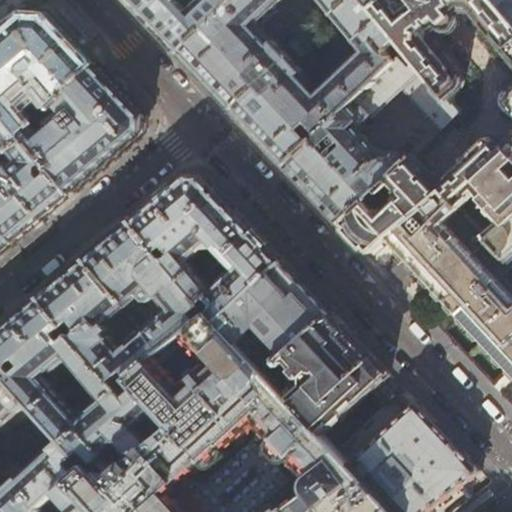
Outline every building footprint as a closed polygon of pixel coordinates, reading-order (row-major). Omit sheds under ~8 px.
[(128,0),(138,10),(179,53),(207,27),(214,21),(234,0),(128,0)] [(234,0),(214,21),(225,32),(217,39),(207,27),(179,53),(207,83),(233,110),(262,81),(254,73),(258,69),(266,77),(289,56),(273,40),(270,43),(254,27),(283,0),(318,0),(331,15),(347,0),(234,0)] [(361,50),(316,92),(300,75),(303,72),(289,56),(266,77),(273,85),(269,89),(262,81),(233,110),(258,137),(286,166),(313,141),(302,129),(309,122),(320,134),(407,51),(372,9),(364,0),(347,0),(331,15),(361,50)] [(364,0),(372,9),(383,0),(364,0)] [(484,0),(410,0),(411,1),(402,8),(395,0),(383,0),(372,9),(407,51),(448,99),(460,89),(462,88),(463,85),(463,82),(463,80),(462,77),(461,74),(433,41),(435,33),(439,30),(439,31),(442,33),(446,34),(449,34),(451,34),(455,32),(457,30),(458,28),(459,24),(460,22),(459,21),(458,17),(457,14),(462,10),(471,11),(484,0)] [(511,19),(500,5),(495,0),(484,0),(471,11),(511,59),(511,89),(502,99),(511,110),(511,133),(504,140),(511,149),(511,19)] [(511,0),(505,0),(500,5),(511,19),(511,0)] [(0,30),(0,110),(21,135),(31,125),(21,113),(21,106),(37,91),(45,100),(30,114),(36,121),(96,64),(67,33),(49,13),(23,12),(0,30)] [(441,130),(459,113),(448,99),(407,51),(320,134),(313,141),(286,166),(314,195),(342,225),(367,201),(378,190),(405,164),(394,152),(382,152),(380,153),(357,128),(370,116),(372,117),(403,89),(410,98),(407,101),(421,117),(425,113),(441,130)] [(96,64),(36,121),(31,125),(21,135),(24,139),(71,193),(108,163),(145,131),(146,116),(124,94),(96,64)] [(0,144),(7,153),(24,139),(21,135),(0,110),(0,144)] [(511,149),(504,140),(500,137),(497,136),(495,136),(493,136),(488,138),(438,181),(445,191),(511,262),(511,260),(511,149)] [(24,139),(7,153),(14,162),(0,173),(0,225),(14,242),(43,217),(71,193),(24,139)] [(414,155),(405,164),(378,190),(381,194),(392,184),(401,194),(380,214),(367,201),(342,225),(368,253),(388,237),(445,191),(438,181),(414,155)] [(244,219),(202,175),(187,175),(159,198),(132,221),(159,252),(165,259),(201,302),(209,296),(216,306),(209,312),(210,313),(219,323),(284,261),(265,242),(244,219)] [(511,282),(501,271),(511,262),(445,191),(388,237),(472,327),(511,369),(511,282)] [(150,259),(159,252),(132,221),(111,238),(86,259),(126,307),(146,290),(151,296),(155,292),(170,310),(146,330),(161,348),(164,350),(183,334),(199,322),(193,314),(203,305),(201,302),(165,259),(156,267),(150,259)] [(0,225),(0,253),(14,242),(0,225)] [(64,278),(41,297),(68,330),(76,323),(81,330),(73,337),(111,382),(124,369),(131,376),(153,356),(161,348),(146,330),(122,351),(102,328),(126,307),(86,259),(64,278)] [(310,290),(284,261),(219,323),(239,345),(259,326),(287,356),(332,313),(310,290)] [(12,384),(28,402),(62,440),(76,455),(83,448),(95,461),(101,456),(101,457),(116,444),(130,459),(172,426),(128,379),(117,389),(111,382),(73,337),(68,330),(41,297),(10,323),(0,331),(0,370),(3,374),(12,384)] [(43,511),(392,511),(351,466),(323,436),(287,397),(278,387),(267,374),(239,345),(219,323),(210,313),(199,322),(183,334),(189,342),(163,366),(153,356),(131,376),(128,379),(172,426),(130,459),(115,472),(114,471),(112,473),(112,474),(102,483),(88,467),(86,466),(78,474),(40,509),(41,510),(43,511)] [(332,313),(287,356),(279,362),(283,366),(286,363),(293,369),(293,392),(287,397),(323,436),(390,374),(375,358),(332,313)] [(272,369),(267,374),(278,387),(284,382),(272,369)] [(3,391),(0,387),(0,428),(28,402),(12,384),(3,391)] [(417,403),(351,466),(392,511),(428,511),(443,501),(481,471),(455,443),(417,403)] [(77,457),(76,455),(62,440),(6,490),(0,484),(0,511),(38,511),(41,510),(40,509),(78,474),(70,464),(77,457)]
